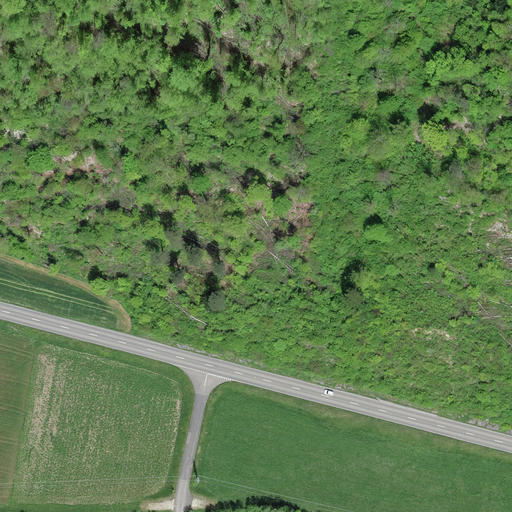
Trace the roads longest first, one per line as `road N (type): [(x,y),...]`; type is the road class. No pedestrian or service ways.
road 1 (primary): [(207,368),(511,446)]
road 2 (primary): [(0,313),(207,368)]
road 3 (unclassified): [(178,511),(207,368)]
